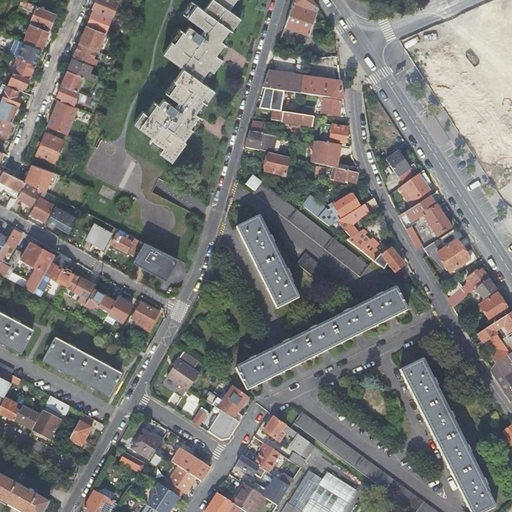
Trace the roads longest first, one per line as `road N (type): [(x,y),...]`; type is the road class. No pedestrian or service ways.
road 1 (residential): [(279,0),(179,308)]
road 2 (residential): [(358,42),(347,65),(362,161),(446,315)]
road 3 (secondary): [(358,42),(511,274)]
road 4 (residential): [(262,407),(446,315)]
road 5 (residential): [(0,209),(179,308)]
road 6 (residential): [(10,163),(78,0)]
